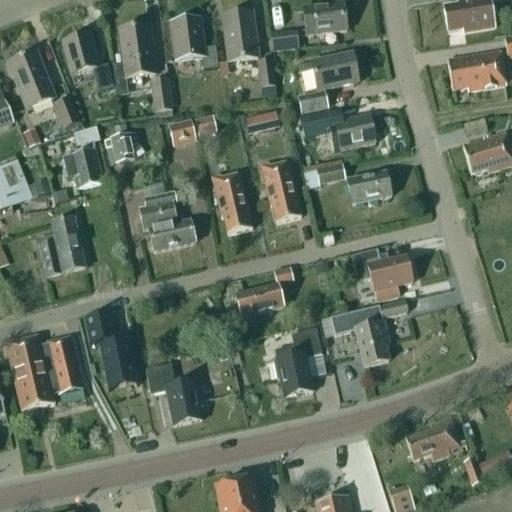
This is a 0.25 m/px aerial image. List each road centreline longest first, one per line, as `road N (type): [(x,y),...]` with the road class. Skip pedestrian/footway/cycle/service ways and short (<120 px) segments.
road 1 (tertiary): [(131,471),(351,426),(494,375)]
road 2 (residential): [(316,254),(69,313)]
road 3 (residential): [(450,225),(402,57),(394,0)]
road 4 (residential): [(131,471),(89,388),(69,313)]
road 5 (residential): [(494,375),(450,225)]
road 6 (residential): [(316,254),(450,225)]
road 7 (tertiary): [(0,500),(131,471)]
